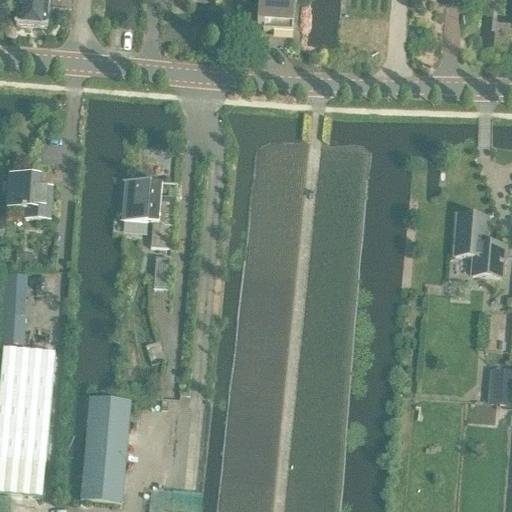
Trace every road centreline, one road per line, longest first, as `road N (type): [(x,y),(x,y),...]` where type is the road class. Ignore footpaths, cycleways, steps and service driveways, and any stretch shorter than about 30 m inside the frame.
road 1 (tertiary): [(0,61),(312,88),(511,90)]
road 2 (track): [(272,511),(312,88)]
